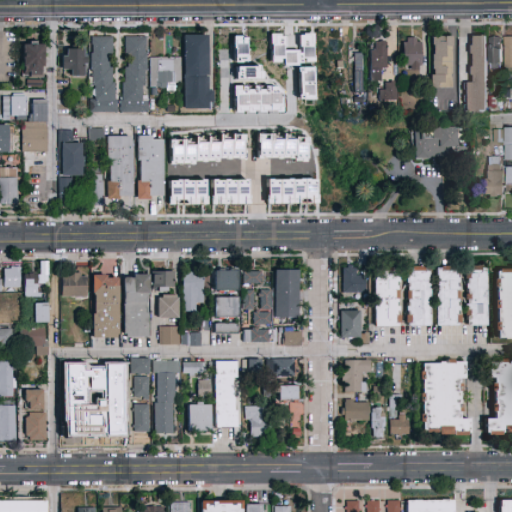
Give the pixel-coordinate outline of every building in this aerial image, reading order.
[(293,99),(312,99),(313,64),(308,64),(309,33),(296,33),(295,51),(280,50),(281,34),(267,33),(266,57),(278,58),(278,64),(295,65),(293,99)] [(182,109),(182,35),(207,35),(207,109),(182,109)] [(113,36),(114,112),(91,113),(90,37),(113,36)] [(146,112),(123,112),(123,36),(146,36),(146,112)] [(228,62),(241,62),(241,36),(229,36),(228,62)] [(430,89),(430,36),(451,36),(451,89),(430,89)] [(487,36),(487,112),(463,112),(463,82),(468,82),(468,36),(487,36)] [(511,36),(503,36),(502,67),(511,67),(511,36)] [(401,69),(401,37),(420,37),(420,69),(401,69)] [(369,80),(369,42),(384,42),(384,80),(369,80)] [(43,76),(22,76),(22,43),(43,43),(43,76)] [(490,46),(501,46),(501,68),(490,68),(490,46)] [(84,76),(69,76),(69,69),(61,69),(61,49),(84,49),(84,76)] [(363,53),(363,93),(353,93),(353,53),(363,53)] [(149,58),(179,58),(179,86),(149,86),(149,58)] [(382,82),(383,89),(376,89),(377,100),(395,99),(394,81),(382,82)] [(229,112),(278,111),(278,85),(241,86),(241,85),(228,86),(229,112)] [(9,97),(26,97),(26,120),(9,120),(9,97)] [(46,99),(46,122),(30,122),(30,99),(46,99)] [(35,159),(21,159),(21,126),(46,126),(46,152),(35,152),(35,159)] [(102,128),(86,127),(86,141),(102,141),(102,128)] [(503,160),(511,159),(511,127),(503,128),(503,160)] [(413,159),(412,128),(458,128),(459,158),(413,159)] [(59,208),(58,132),(71,131),(71,142),(81,142),(82,176),(70,176),(70,208),(59,208)] [(259,160),(259,142),(257,142),(258,134),(259,134),(268,134),(268,133),(274,134),(274,135),(278,135),(278,133),(286,134),(286,135),(290,135),(290,133),(295,133),(295,137),(298,137),(302,137),(309,137),(309,146),(308,146),(307,163),(295,162),(296,159),(290,159),(283,158),(283,159),(278,159),(278,158),(264,158),(264,160),(259,160)] [(172,165),(172,148),(170,148),(170,140),(171,140),(171,139),(181,140),(181,139),(186,139),(186,141),(191,141),(191,139),(195,139),(195,137),(198,137),(198,138),(203,138),(203,137),(211,137),(211,138),(215,138),(215,137),(220,137),(220,134),(223,134),(223,136),(227,136),(227,134),(235,134),(235,135),(246,135),(246,143),(244,143),(244,160),(239,160),(239,159),(232,159),(232,160),(227,160),(227,159),(220,159),(220,162),(215,162),(208,162),(196,162),(196,165),(191,165),(191,164),(177,164),(177,165),(172,165)] [(131,136),(131,199),(105,199),(105,136),(131,136)] [(162,136),(162,199),(136,199),(136,136),(162,136)] [(484,197),(484,157),(502,157),(502,197),(484,197)] [(0,167),(16,167),(16,204),(0,204),(0,167)] [(90,174),(102,174),(102,207),(90,207),(90,174)] [(213,179),(218,179),(218,180),(230,180),(230,181),(249,180),(249,196),(250,196),(250,204),(249,205),(249,206),(244,206),(244,205),(230,205),(230,206),(225,206),(225,204),(218,205),(218,206),(212,206),(212,205),(211,205),(211,196),(213,196),(213,179)] [(268,179),(273,179),(273,180),(293,179),(293,180),(310,179),(310,180),(317,180),(318,204),(300,205),(299,204),(298,204),(298,203),(292,204),(292,205),(288,205),(288,204),(268,206),(268,204),(267,204),(267,196),(269,195),(268,179)] [(170,181),(177,181),(177,180),(187,180),(187,181),(201,181),(201,180),(206,180),(206,196),(208,196),(208,205),(206,205),(206,206),(202,206),(202,205),(187,205),(187,206),(177,206),(177,205),(169,205),(169,197),(170,197),(170,181)] [(465,327),(465,266),(487,266),(487,327),(465,327)] [(511,340),(494,341),(494,266),(511,266),(511,340)] [(19,289),(3,289),(3,267),(18,267),(19,289)] [(405,267),(428,267),(429,326),(406,327),(405,267)] [(459,326),(434,326),(434,267),(459,267),(459,326)] [(342,268),(363,268),(363,294),(342,294),(342,268)] [(373,327),(373,269),(400,269),(400,327),(373,327)] [(237,270),(237,291),(214,291),(214,270),(237,270)] [(273,318),(273,270),(296,270),(296,318),(273,318)] [(151,290),(151,271),(173,271),(173,290),(151,290)] [(260,271),(260,284),(243,284),(243,271),(260,271)] [(183,272),(203,272),(203,300),(183,300),(183,272)] [(60,297),(60,273),(86,273),(86,297),(60,297)] [(23,297),(23,274),(35,274),(35,297),(23,297)] [(91,338),(91,275),(117,275),(117,338),(91,338)] [(122,275),(147,275),(147,337),(122,337),(122,275)] [(259,311),(259,290),(269,290),(269,324),(253,324),(253,311),(259,311)] [(252,291),(252,308),(243,308),(243,291),(252,291)] [(178,296),(178,318),(156,318),(156,296),(178,296)] [(214,317),(214,298),(237,298),(237,317),(214,317)] [(3,319),(3,299),(19,299),(19,319),(3,319)] [(33,322),(33,303),(46,303),(46,322),(33,322)] [(339,338),(339,311),(359,311),(359,338),(339,338)] [(237,323),(237,333),(214,333),(214,323),(237,323)] [(0,349),(0,326),(11,326),(11,349),(0,349)] [(45,356),(33,355),(34,347),(19,347),(19,327),(45,327),(45,356)] [(178,345),(158,345),(158,327),(178,327),(178,345)] [(243,343),(243,329),(269,329),(269,343),(243,343)] [(282,329),(301,329),(301,346),(282,346),(282,329)] [(200,346),(181,346),(181,333),(200,333),(200,346)] [(244,375),(257,375),(257,357),(243,357),(244,375)] [(0,396),(0,359),(12,359),(12,396),(0,396)] [(63,387),(63,373),(74,373),(74,359),(85,359),(85,387),(63,387)] [(129,374),(129,359),(148,359),(148,374),(129,374)] [(292,359),(292,372),(268,372),(268,359),(292,359)] [(364,376),(364,392),(341,392),(341,360),(369,360),(369,376),(364,376)] [(124,361),(123,433),(103,433),(103,389),(95,389),(95,361),(124,361)] [(153,434),(153,361),(174,361),(174,434),(153,434)] [(235,427),(214,427),(214,361),(235,361),(235,427)] [(468,435),(420,435),(420,361),(460,361),(460,418),(468,418),(468,435)] [(511,433),(484,434),(484,416),(491,416),(490,362),(511,361),(511,433)] [(182,374),(182,363),(204,363),(204,374),(182,374)] [(148,377),(148,397),(133,397),(133,377),(148,377)] [(267,395),(267,381),(252,381),(253,396),(267,395)] [(277,401),(277,386),(296,386),(296,401),(277,401)] [(121,433),(120,414),(106,414),(105,403),(99,404),(99,409),(94,409),(93,387),(79,387),(80,403),(63,403),(64,435),(121,433)] [(42,389),(42,410),(24,410),(24,389),(42,389)] [(409,436),(389,436),(389,396),(400,396),(400,413),(409,413),(409,436)] [(342,420),(342,400),(367,400),(367,420),(342,420)] [(133,433),(133,404),(148,404),(148,433),(133,433)] [(209,404),(209,430),(187,430),(187,404),(209,404)] [(0,405),(15,405),(15,441),(0,441),(0,405)] [(246,438),(244,407),(264,406),(265,437),(246,438)] [(369,438),(369,408),(383,408),(383,438),(369,438)] [(44,413),(44,441),(24,441),(24,413),(44,413)] [(199,511),(199,500),(240,500),(240,511),(199,511)] [(404,511),(404,500),(453,500),(453,511),(404,511)] [(511,511),(496,511),(496,500),(511,500),(511,511)] [(0,511),(0,501),(46,501),(46,511),(0,511)] [(357,511),(345,511),(345,501),(357,501),(357,511)] [(378,501),(378,511),(366,511),(366,501),(378,501)] [(386,511),(386,501),(398,501),(398,511),(386,511)] [(169,511),(169,502),(191,502),(191,511),(169,511)] [(258,511),(259,502),(241,502),(241,511),(258,511)]
